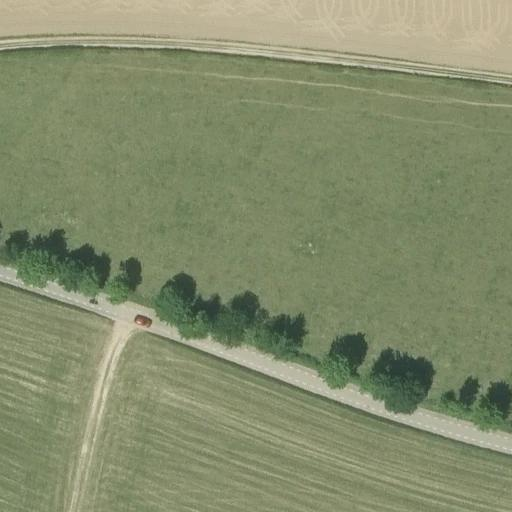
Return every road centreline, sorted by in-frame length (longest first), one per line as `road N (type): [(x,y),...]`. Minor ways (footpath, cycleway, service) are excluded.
road 1 (tertiary): [(511,445),(0,270)]
road 2 (track): [(0,45),(232,47),(511,80)]
road 3 (track): [(129,313),(108,365),(81,511)]
